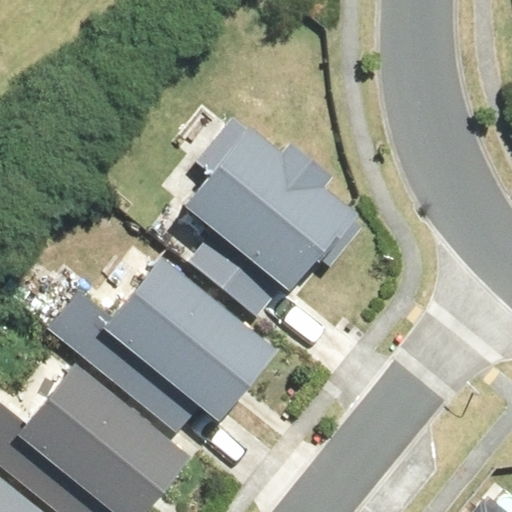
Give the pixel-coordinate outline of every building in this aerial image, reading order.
[(177,148),(214,177),(192,205),(305,293),(371,210),(338,184),(348,171),(306,137),(295,150),(258,122),(246,111),(234,127),(208,107),(177,148)] [(175,253),(162,268),(132,243),(108,275),(138,300),(116,327),(233,419),(290,346),(274,332),(175,253)] [(87,358),(77,370),(52,350),(18,394),(43,415),(30,431),(132,511),(155,511),(204,451),(190,440),(87,358)] [(65,511),(0,461),(0,511),(65,511)] [(511,511),(511,500),(497,489),(478,511),(511,511)]
